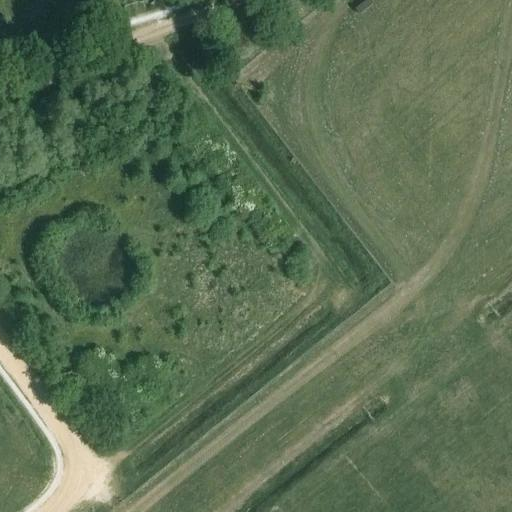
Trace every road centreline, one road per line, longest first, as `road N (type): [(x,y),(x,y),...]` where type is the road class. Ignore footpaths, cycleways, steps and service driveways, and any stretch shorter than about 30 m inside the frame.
road 1 (track): [(0,88),(240,0)]
road 2 (track): [(50,511),(73,470),(67,437),(0,344)]
